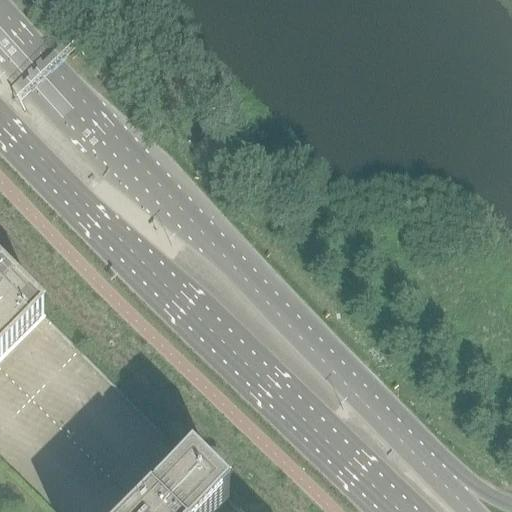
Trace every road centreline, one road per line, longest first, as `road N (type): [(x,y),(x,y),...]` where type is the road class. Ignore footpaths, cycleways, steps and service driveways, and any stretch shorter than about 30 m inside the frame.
road 1 (trunk): [(435,477),(0,12)]
road 2 (trunk): [(0,116),(400,511)]
